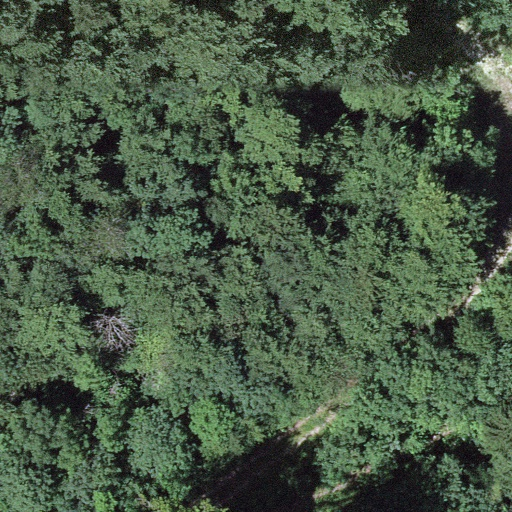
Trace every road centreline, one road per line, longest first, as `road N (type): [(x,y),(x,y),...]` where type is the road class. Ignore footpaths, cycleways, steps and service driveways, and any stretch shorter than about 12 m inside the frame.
road 1 (track): [(202,511),(481,285),(511,246)]
road 2 (track): [(285,511),(511,413)]
